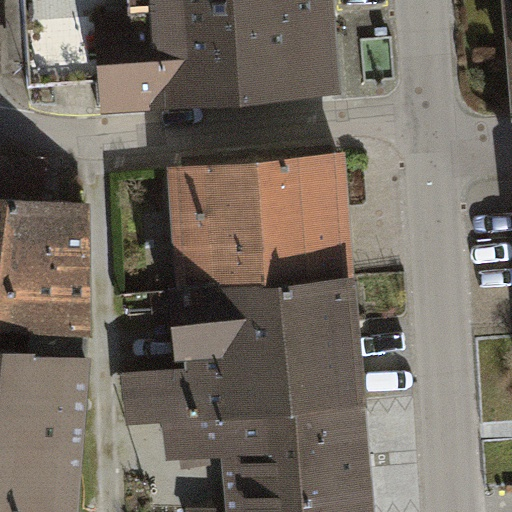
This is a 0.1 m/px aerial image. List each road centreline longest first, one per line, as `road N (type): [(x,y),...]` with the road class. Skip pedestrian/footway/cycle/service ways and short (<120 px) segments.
road 1 (residential): [(432,126),(97,139),(0,131)]
road 2 (residential): [(432,126),(455,511)]
road 3 (residential): [(422,0),(432,126)]
